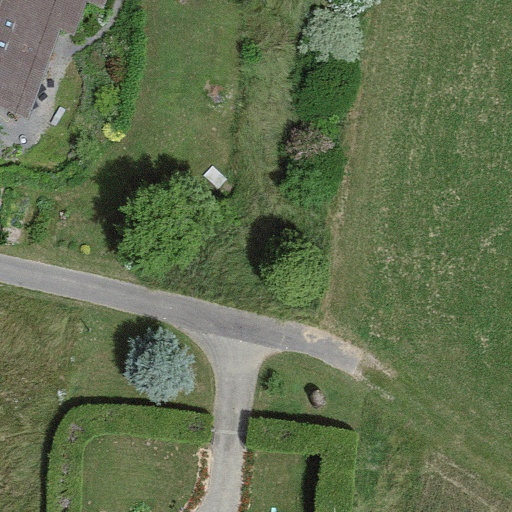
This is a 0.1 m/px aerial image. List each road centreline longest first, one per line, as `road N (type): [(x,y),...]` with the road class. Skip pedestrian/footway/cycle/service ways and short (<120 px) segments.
road 1 (residential): [(0,262),(345,345)]
road 2 (track): [(345,345),(511,442)]
